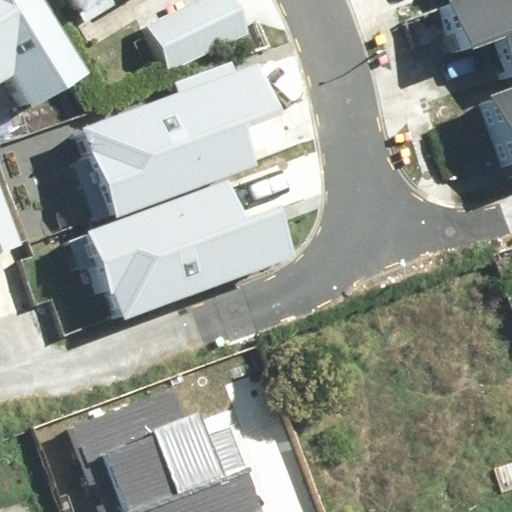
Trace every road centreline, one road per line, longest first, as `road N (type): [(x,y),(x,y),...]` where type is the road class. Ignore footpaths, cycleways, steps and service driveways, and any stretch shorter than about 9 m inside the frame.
road 1 (residential): [(309,0),(340,93),(364,257)]
road 2 (residential): [(172,337),(364,257)]
road 3 (residential): [(172,337),(0,397)]
road 4 (residential): [(364,257),(483,199)]
